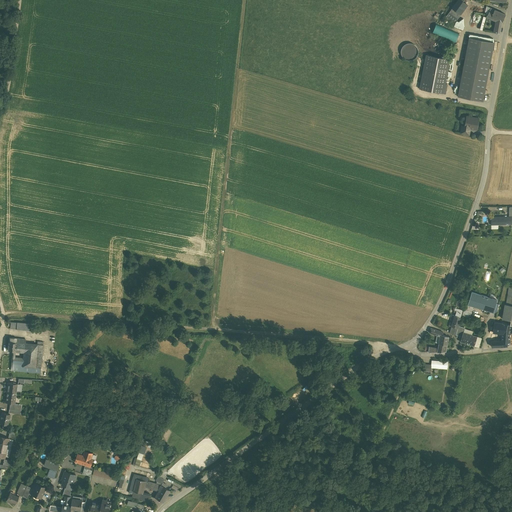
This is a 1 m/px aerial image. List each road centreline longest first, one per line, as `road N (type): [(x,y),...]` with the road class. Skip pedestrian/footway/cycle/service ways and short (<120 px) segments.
road 1 (track): [(3,312),(399,347)]
road 2 (residential): [(408,344),(354,368),(160,511)]
road 3 (residential): [(488,130),(485,172),(445,288),(408,344)]
road 4 (track): [(357,511),(411,349)]
road 5 (residential): [(511,0),(488,130)]
